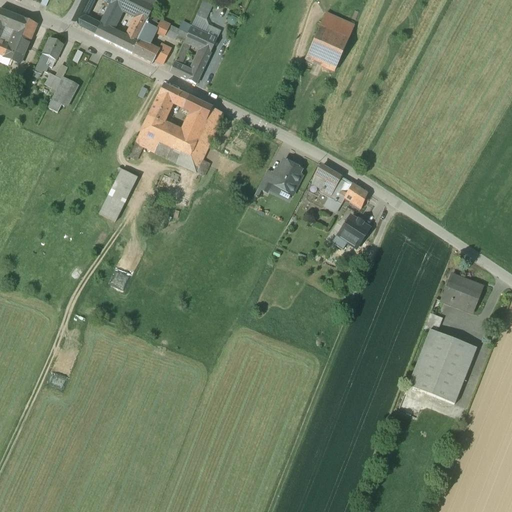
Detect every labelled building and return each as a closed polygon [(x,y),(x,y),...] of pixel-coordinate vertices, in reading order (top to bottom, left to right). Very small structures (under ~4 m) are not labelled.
[(91,3),(83,0),(82,0),(75,15),(83,19),(91,3)] [(145,4),(136,0),(112,0),(111,3),(110,5),(121,10),(137,18),(138,18),(145,4)] [(136,0),(145,4),(153,8),(156,0),(136,0)] [(159,0),(156,0),(153,8),(152,10),(158,14),(164,2),(159,0)] [(221,6),(211,2),(203,20),(214,24),(221,6)] [(153,8),(145,4),(138,18),(146,22),(147,20),(149,15),(152,10),(153,8)] [(104,17),(99,27),(108,31),(118,12),(120,13),(121,10),(110,5),(108,8),(104,17)] [(16,16),(0,10),(0,39),(4,30),(7,23),(18,28),(22,19),(16,16)] [(325,14),(319,28),(348,40),(354,26),(325,14)] [(83,19),(75,15),(71,24),(91,33),(95,25),(83,19)] [(99,15),(95,25),(99,27),(104,17),(99,15)] [(157,18),(149,15),(147,20),(155,23),(157,18)] [(138,18),(137,18),(134,23),(144,27),(146,22),(138,18)] [(26,32),(20,46),(25,49),(27,50),(38,26),(22,19),(18,28),(26,32)] [(155,23),(147,20),(146,22),(145,25),(156,30),(155,33),(160,35),(161,34),(164,36),(168,27),(162,24),(161,26),(155,23)] [(7,23),(4,30),(15,34),(18,28),(7,23)] [(144,27),(134,23),(126,39),(136,44),(144,27)] [(95,25),(91,33),(95,35),(99,27),(95,25)] [(145,25),(137,42),(148,47),(155,33),(156,30),(145,25)] [(108,31),(99,27),(95,35),(94,36),(108,43),(112,33),(108,31)] [(179,32),(168,27),(164,36),(175,41),(176,39),(179,32)] [(26,32),(18,28),(15,34),(11,42),(20,46),(26,32)] [(211,28),(207,37),(213,40),(217,31),(211,28)] [(319,28),(305,59),(334,71),(348,40),(319,28)] [(207,37),(190,29),(187,35),(184,42),(183,42),(188,44),(201,50),(201,49),(210,53),(216,41),(213,40),(207,37)] [(187,35),(179,32),(176,39),(183,42),(184,42),(187,35)] [(126,39),(112,33),(108,43),(131,54),(136,44),(126,39)] [(62,46),(49,41),(42,55),(50,59),(55,61),(62,46)] [(11,42),(8,48),(15,51),(10,62),(19,66),(27,50),(25,49),(22,54),(17,52),(20,46),(11,42)] [(148,47),(137,42),(136,44),(131,54),(152,64),(154,61),(158,52),(148,47)] [(0,44),(0,58),(10,62),(15,51),(8,48),(0,44)] [(25,49),(20,46),(17,52),(22,54),(25,49)] [(170,51),(160,46),(158,52),(154,61),(163,66),(170,51)] [(210,53),(201,49),(201,50),(197,58),(206,62),(210,53)] [(77,51),(72,61),(77,64),(82,54),(77,51)] [(50,59),(42,55),(36,69),(43,73),(50,59)] [(206,62),(197,58),(190,73),(199,77),(206,62)] [(55,61),(50,59),(43,73),(49,75),(55,61)] [(173,65),(169,73),(175,75),(178,67),(176,66),(173,65)] [(54,95),(59,85),(62,79),(67,69),(61,66),(55,77),(50,75),(44,86),(51,90),(50,93),(54,95)] [(190,73),(178,67),(175,75),(195,85),(199,77),(190,73)] [(43,73),(36,69),(32,77),(40,80),(43,73)] [(74,86),(64,80),(64,79),(62,79),(59,85),(54,95),(51,101),(61,106),(63,108),(74,86)] [(187,97),(163,85),(147,117),(162,124),(173,102),(183,107),(187,97)] [(211,109),(187,97),(183,107),(182,109),(189,113),(180,132),(181,133),(173,150),(179,153),(189,157),(211,109)] [(61,106),(51,101),(47,109),(57,114),(61,106)] [(211,109),(189,157),(201,163),(202,161),(223,114),(211,109)] [(162,124),(147,117),(139,134),(166,147),(174,129),(162,124)] [(174,129),(166,147),(173,150),(181,133),(180,132),(174,129)] [(166,147),(139,134),(134,143),(143,148),(161,158),(166,147)] [(143,148),(134,143),(127,156),(136,160),(143,148)] [(173,150),(166,147),(161,158),(174,164),(179,153),(173,150)] [(189,157),(179,153),(174,164),(196,174),(201,163),(189,157)] [(201,163),(196,174),(203,177),(209,164),(202,161),(201,163)] [(299,171),(285,163),(281,171),(277,172),(276,175),(273,174),(270,180),(272,181),(272,182),(281,186),(280,188),(282,189),(283,192),(288,194),(291,193),(292,194),(300,177),(297,176),(299,171)] [(340,178),(321,166),(317,175),(327,181),(335,186),(336,184),(340,178)] [(137,178),(121,170),(99,215),(115,223),(137,178)] [(267,171),(258,189),(266,193),(272,182),(272,181),(270,180),(273,174),(267,171)] [(340,178),(336,184),(342,187),(346,181),(340,178)] [(335,186),(327,181),(324,187),(332,192),(333,189),(335,186)] [(352,185),(346,181),(342,187),(345,189),(349,191),(352,185)] [(335,186),(333,189),(342,195),(345,189),(342,187),(336,184),(335,186)] [(349,191),(344,199),(350,203),(359,189),(352,185),(349,191)] [(324,187),(320,194),(329,199),(332,192),(324,187)] [(342,195),(337,204),(341,206),(344,199),(349,191),(345,189),(342,195)] [(367,194),(359,189),(350,203),(360,210),(367,194)] [(345,214),(335,208),(332,207),(328,215),(341,222),(345,214)] [(357,222),(350,217),(338,236),(357,248),(368,229),(361,225),(362,224),(358,221),(357,222)] [(465,282),(451,276),(441,303),(471,315),(481,290),(465,284),(465,282)] [(442,320),(429,314),(423,330),(429,332),(437,334),(442,320)] [(437,334),(429,332),(407,387),(454,406),(476,350),(437,334)]
